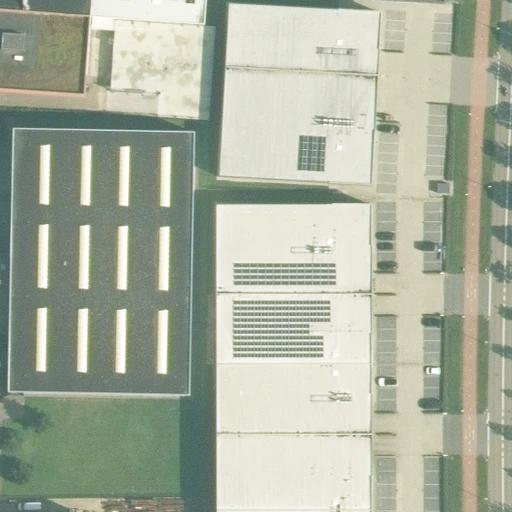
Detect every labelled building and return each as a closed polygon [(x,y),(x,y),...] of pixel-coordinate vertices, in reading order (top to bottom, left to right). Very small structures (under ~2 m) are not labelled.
[(0,0),(0,70),(87,76),(92,0),(0,0)] [(230,7),(227,71),(373,77),(374,50),(382,50),(384,14),(230,7)] [(227,71),(222,181),(376,188),(378,134),(370,134),(373,77),(227,71)] [(72,79),(71,95),(86,96),(86,87),(78,86),(79,79),(72,79)] [(0,336),(9,336),(8,394),(190,397),(195,134),(14,130),(11,255),(0,255),(0,336)] [(437,185),(437,194),(449,195),(449,185),(437,185)] [(332,206),(217,206),(217,292),(364,292),(364,246),(370,246),(370,247),(372,247),(372,205),(332,205),(332,206)] [(364,292),(217,292),(217,366),(372,366),(372,336),(370,336),(370,337),(364,337),(364,292)] [(372,366),(217,366),(217,437),(364,436),(364,394),(370,394),(370,395),(372,395),(372,366)] [(364,436),(217,437),(217,511),(372,511),(372,478),(371,478),(371,479),(364,479),(364,436)]
